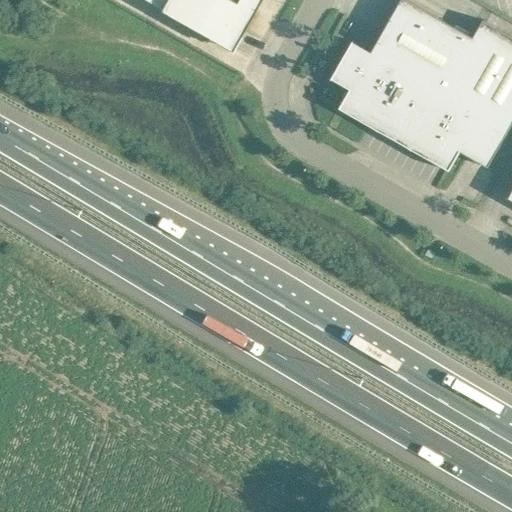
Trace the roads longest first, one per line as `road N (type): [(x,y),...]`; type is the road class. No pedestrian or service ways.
road 1 (motorway): [(511,440),(0,137)]
road 2 (motorway): [(0,189),(511,491)]
road 3 (unclassified): [(316,0),(277,70),(273,106),(288,138),(511,264)]
